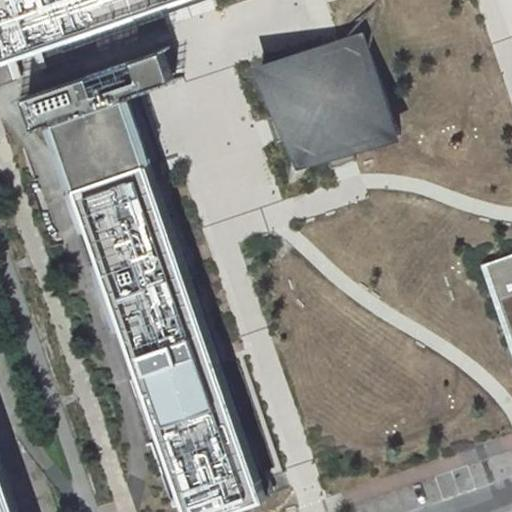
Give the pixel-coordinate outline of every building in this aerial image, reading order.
[(0,0),(0,35),(8,58),(160,6),(158,0),(0,0)] [(363,151),(405,136),(368,31),(361,33),(340,41),(338,42),(333,43),(326,46),(263,68),(278,110),(280,114),(289,139),(301,173),(331,162),(348,156),(354,154),(363,151)] [(172,72),(164,51),(99,73),(27,97),(37,126),(57,120),(79,184),(149,160),(127,94),(174,78),(172,72)] [(194,511),(222,511),(266,496),(262,485),(153,171),(150,162),(82,186),(82,187),(65,193),(77,227),(94,220),(110,269),(93,275),(111,326),(128,321),(131,328),(134,337),(122,341),(128,357),(140,353),(191,503),(194,511)] [(511,255),(482,267),(511,348),(511,255)] [(114,334),(131,328),(128,321),(111,326),(114,334)] [(0,511),(18,511),(0,458),(0,511)]
